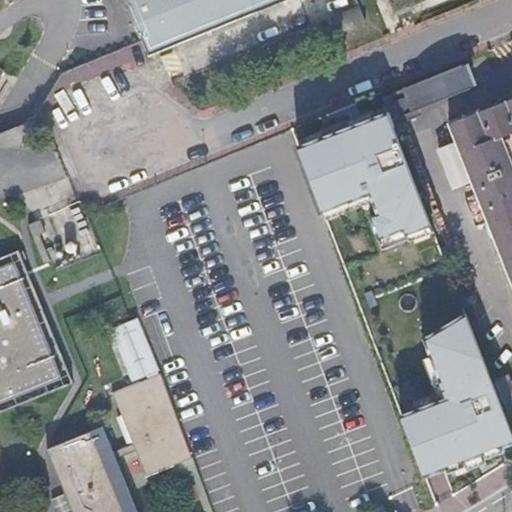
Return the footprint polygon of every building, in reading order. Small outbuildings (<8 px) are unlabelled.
[(125,0),(148,56),(287,0),(125,0)] [(339,34),(366,23),(359,8),(333,17),(339,34)] [(382,98),(386,109),(393,127),(418,117),(416,111),(478,86),(477,85),(475,86),(466,65),(469,64),(468,63),(382,98)] [(511,280),(511,99),(450,124),(458,145),(440,152),(455,190),(473,183),(511,280)] [(382,118),(290,154),(319,228),(384,202),(398,237),(425,227),(382,118)] [(35,235),(46,231),(43,219),(31,224),(35,235)] [(0,411),(74,381),(21,251),(0,259),(0,411)] [(390,424),(414,484),(507,447),(458,320),(416,350),(438,405),(390,424)] [(135,442),(113,450),(104,426),(51,446),(48,447),(72,511),(137,511),(116,456),(137,449),(146,472),(191,454),(161,372),(116,390),(135,442)]
